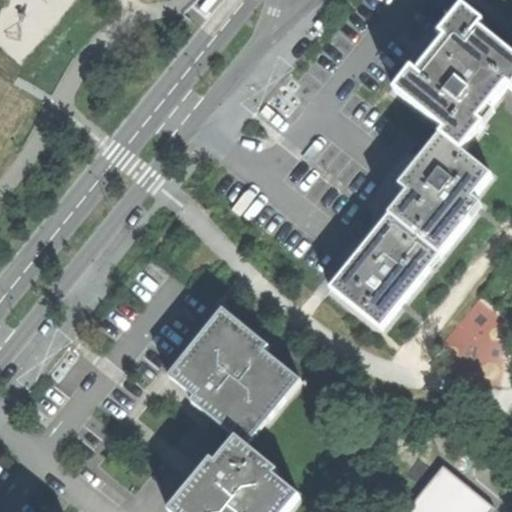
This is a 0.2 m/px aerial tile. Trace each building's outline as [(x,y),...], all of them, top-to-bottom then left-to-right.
[(205,9),(208,12),(217,0),(206,0),(205,2),(201,7),(205,9)] [(511,89),(511,55),(485,33),(488,26),(467,9),(444,37),(448,42),(434,59),(421,77),(416,74),(399,94),(449,134),(446,139),(466,154),(488,128),(483,124),(500,103),(511,89)] [(495,178),(466,154),(446,139),(415,178),(405,190),(411,195),(394,218),(443,259),(482,210),(484,208),(476,201),(495,178)] [(405,306),(443,259),(394,218),(362,257),(335,291),(384,331),(405,306)] [(206,415),(239,442),(243,445),(264,420),(269,425),(303,383),(266,354),(270,349),(231,317),(210,344),(205,339),(172,380),(197,400),(193,405),(206,415)] [(289,511),(300,499),(273,477),(277,472),(243,445),(239,442),(218,468),(211,463),(198,479),(171,511),(289,511)] [(492,511),(495,509),(445,469),(410,511),(492,511)]
